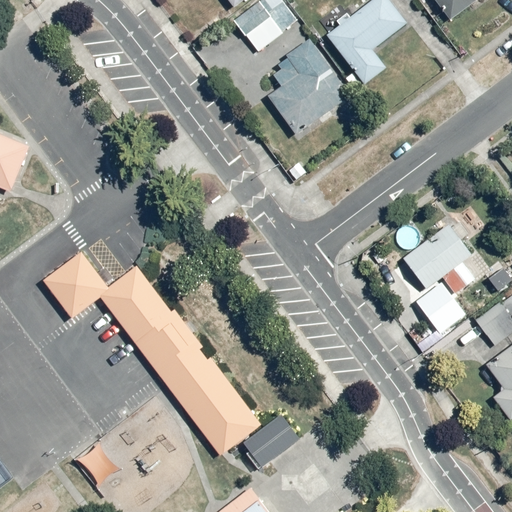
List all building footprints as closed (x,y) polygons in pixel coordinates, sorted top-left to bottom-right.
[(298,21),(281,0),(260,0),(234,20),(257,51),(298,21)] [(388,0),(372,0),(349,19),(345,14),(335,21),(339,26),(327,35),(364,83),(384,68),(371,50),(406,22),(388,0)] [(479,0),(433,0),(446,14),(452,22),(479,0)] [(348,97),(309,42),(269,70),(281,87),(268,96),(295,134),(348,97)] [(0,186),(10,191),(29,148),(0,135),(0,186)] [(474,251),(447,220),(400,261),(427,291),(423,294),(438,311),(470,283),(456,267),(474,251)] [(108,285),(83,254),(41,287),(66,319),(108,285)] [(264,424),(139,267),(96,300),(222,458),(264,424)] [(511,334),(511,292),(474,318),(494,347),(511,334)] [(480,307),(470,294),(436,320),(446,333),(480,307)] [(511,346),(497,358),(499,360),(489,368),(505,389),(493,397),(510,419),(511,417),(511,346)] [(281,414),(243,443),(262,467),(300,438),(281,414)] [(265,511),(254,497),(233,511),(265,511)]
